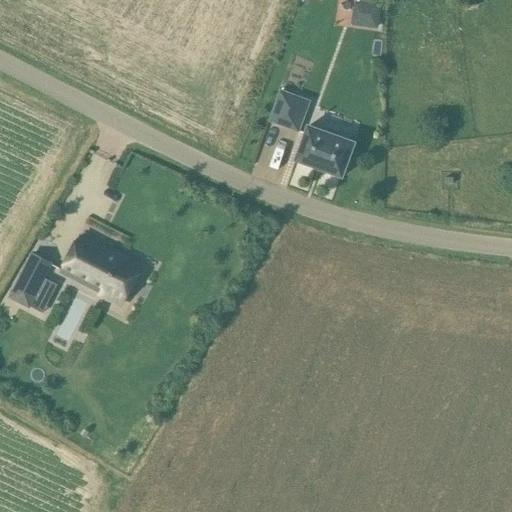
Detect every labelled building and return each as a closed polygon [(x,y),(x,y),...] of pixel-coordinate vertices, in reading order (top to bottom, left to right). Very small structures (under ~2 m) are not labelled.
[(379,27),(380,3),(353,2),(353,27),(379,27)] [(310,102),(281,91),(270,121),(299,132),(310,102)] [(324,132),(309,126),(296,160),(343,177),(355,143),(339,138),(341,133),(325,127),(324,132)] [(101,294),(122,304),(142,266),(121,255),(120,257),(80,237),(62,271),(102,292),(101,294)] [(35,295),(51,263),(33,254),(17,286),(35,295)]
